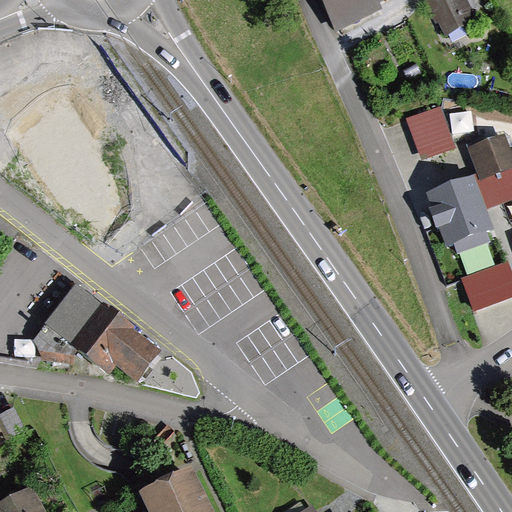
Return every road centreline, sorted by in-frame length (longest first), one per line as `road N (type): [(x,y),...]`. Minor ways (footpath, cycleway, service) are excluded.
road 1 (primary): [(186,57),(427,406)]
road 2 (residential): [(310,0),(448,342)]
road 3 (residential): [(248,397),(0,195)]
road 4 (residential): [(248,397),(209,416),(0,373)]
road 5 (residential): [(388,511),(366,478),(248,397)]
road 6 (primary): [(427,406),(500,511)]
